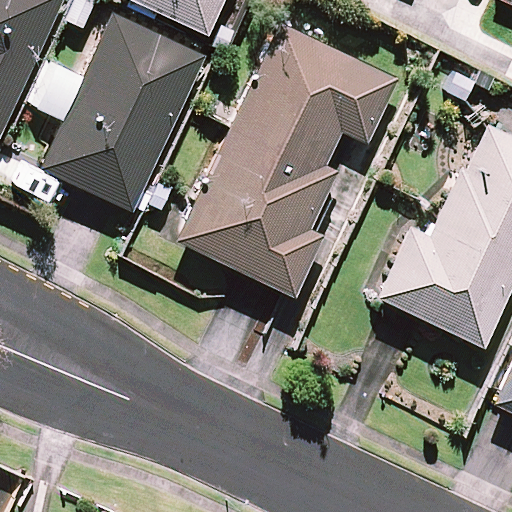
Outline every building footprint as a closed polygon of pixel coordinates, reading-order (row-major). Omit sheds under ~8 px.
[(0,0),(0,114),(52,0),(0,0)] [(138,0),(199,30),(213,0),(138,0)] [(197,52),(104,9),(76,71),(45,57),(26,99),(57,114),(35,162),(127,205),(197,52)] [(391,74),(272,19),(171,236),(287,290),(316,229),(303,223),(329,168),(316,162),(333,125),(361,138),(391,74)] [(511,262),(511,136),(478,120),(424,232),(401,222),(369,289),(474,340),(511,262)] [(511,329),(480,402),(511,416),(511,329)]
